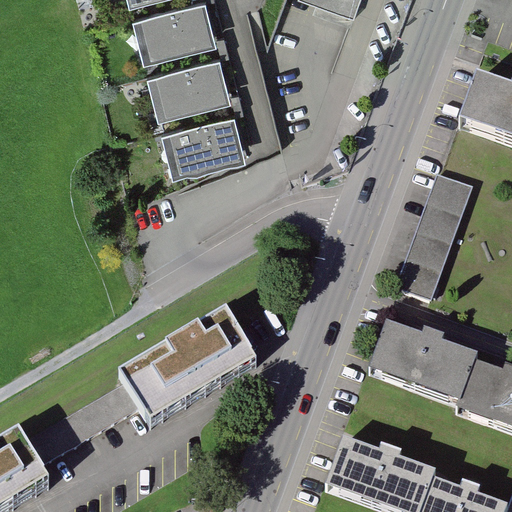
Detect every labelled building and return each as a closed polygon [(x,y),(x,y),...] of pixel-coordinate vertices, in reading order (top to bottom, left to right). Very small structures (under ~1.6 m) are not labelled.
[(352,15),(357,0),(311,0),(317,2),(313,12),(353,27),(357,17),(352,15)] [(145,64),(217,46),(206,4),(134,22),(145,64)] [(157,120),(231,100),(220,60),(147,80),(157,120)] [(511,93),(511,95),(475,82),(457,129),(511,149),(511,93)] [(234,117),(161,136),(172,177),(245,159),(234,117)] [(398,293),(434,306),(474,192),(439,179),(398,293)] [(140,411),(147,423),(168,410),(172,416),(184,408),(238,376),(235,371),(256,359),(230,315),(121,380),(140,411)] [(343,447),(327,496),(370,511),(511,511),(511,374),(507,373),(504,379),(476,369),(479,362),(443,349),(445,343),(424,335),(420,341),(387,329),(371,377),(460,410),(458,416),(511,436),(511,500),(508,511),(478,503),(480,496),(463,489),(459,497),(433,487),(435,480),(400,468),(402,461),(379,453),(376,459),(343,447)] [(27,498),(48,486),(39,472),(22,444),(0,456),(0,511),(14,511),(30,503),(27,498)]
